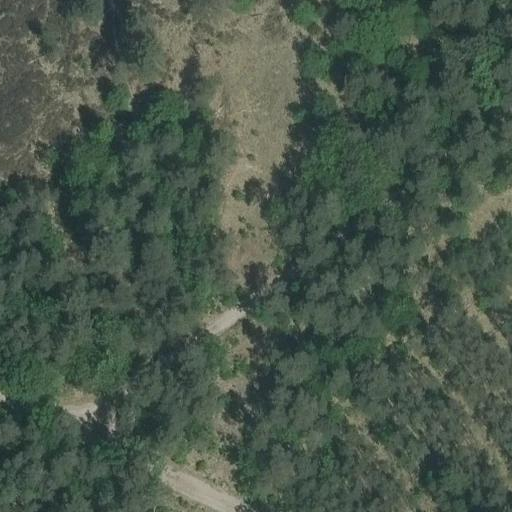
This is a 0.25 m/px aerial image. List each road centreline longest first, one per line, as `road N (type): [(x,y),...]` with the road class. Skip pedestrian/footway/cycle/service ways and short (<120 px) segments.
road 1 (track): [(511,118),(75,443)]
road 2 (track): [(0,409),(204,511)]
